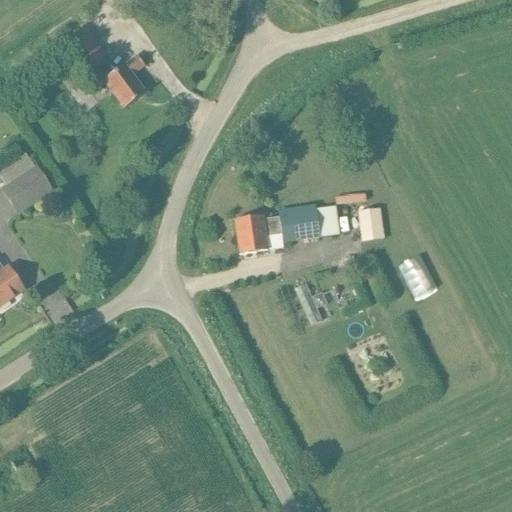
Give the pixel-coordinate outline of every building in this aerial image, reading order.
[(108,64),(85,30),(65,44),(88,78),(108,64)] [(104,83),(124,111),(145,96),(132,77),(144,68),(137,58),(125,68),(125,67),(104,83)] [(0,192),(18,217),(53,193),(36,167),(34,169),(24,154),(11,163),(21,178),(0,192)] [(262,219),(234,223),(239,256),(267,252),(283,250),(282,244),(338,236),(333,208),(314,211),(314,210),(279,217),(279,218),(262,221),(262,219)] [(358,225),(361,244),(383,242),(381,225),(379,211),(357,214),(358,225)] [(0,268),(0,307),(21,293),(6,271),(3,273),(0,268)] [(66,300),(44,310),(53,328),(75,318),(66,300)] [(302,337),(311,360),(348,346),(339,323),(302,337)]
